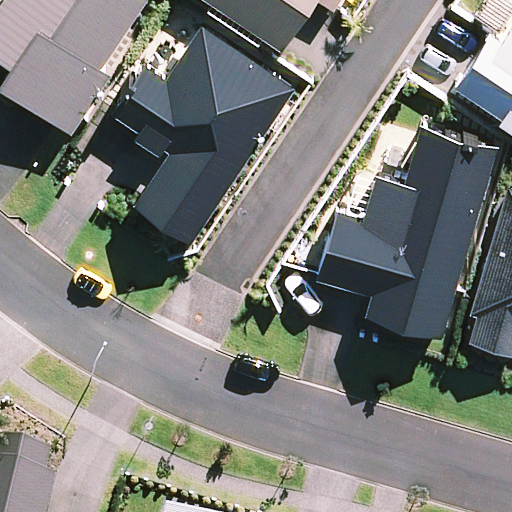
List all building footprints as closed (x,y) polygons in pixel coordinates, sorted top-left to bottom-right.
[(0,80),(70,126),(110,66),(101,60),(141,0),(0,0),(0,54),(5,58),(0,64),(0,80)] [(219,0),(280,41),(305,0),(325,0),(332,4),(334,0),(219,0)] [(489,24),(451,78),(499,111),(496,114),(511,124),(511,0),(482,0),(473,13),(489,24)] [(158,146),(161,141),(167,145),(133,196),(188,232),(290,81),(200,21),(165,73),(142,57),(109,106),(136,123),(132,129),(158,146)] [(440,328),(494,138),(418,116),(402,175),(373,167),(362,209),(335,201),(314,270),(370,285),(362,306),(440,328)] [(511,180),(505,178),(467,306),(477,309),(468,334),(511,347),(511,180)] [(0,511),(47,511),(56,480),(44,477),(49,455),(0,444),(0,511)]
